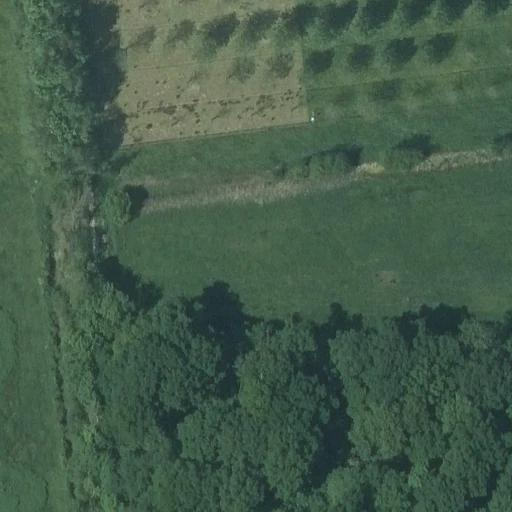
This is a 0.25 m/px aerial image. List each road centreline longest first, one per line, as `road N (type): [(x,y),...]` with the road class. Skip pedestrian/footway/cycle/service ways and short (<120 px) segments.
road 1 (track): [(124,511),(89,191)]
road 2 (track): [(71,0),(89,191)]
